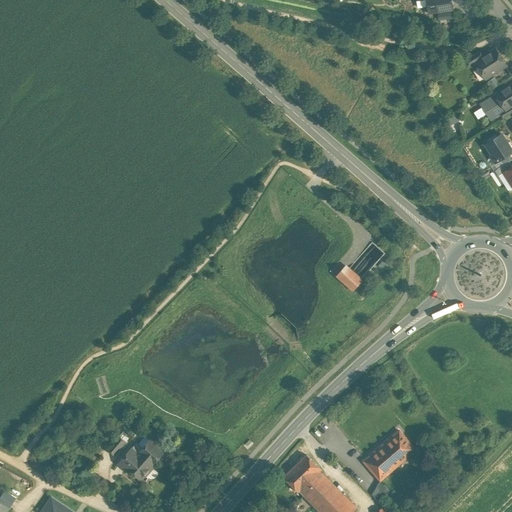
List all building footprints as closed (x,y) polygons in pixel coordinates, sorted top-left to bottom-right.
[(426,0),(429,12),(452,8),(450,0),(426,0)] [(483,57),(475,62),(485,78),(506,65),(495,49),(483,57)] [(479,51),(466,59),(470,66),(475,62),(483,57),(479,51)] [(511,83),(496,94),(497,96),(491,98),(500,112),(505,109),(506,109),(511,105),(511,83)] [(511,105),(506,109),(505,109),(500,112),(504,118),(511,112),(511,105)] [(511,149),(502,134),(485,144),(492,154),(491,155),(496,162),(500,160),(510,153),(511,151),(511,149)] [(511,156),(510,153),(500,160),(503,165),(511,159),(511,156)] [(511,166),(503,172),(511,185),(511,166)] [(346,266),(338,275),(353,289),(362,279),(346,266)] [(399,430),(363,461),(374,474),(388,461),(391,465),(414,447),(399,430)] [(119,436),(108,449),(115,455),(126,442),(119,436)] [(150,440),(145,436),(139,443),(137,442),(132,448),(138,453),(139,452),(153,464),(164,451),(150,439),(150,440)] [(138,453),(132,448),(119,463),(126,469),(128,467),(140,478),(146,471),(149,471),(153,467),(153,464),(139,452),(138,453)] [(307,454),(284,477),(298,492),(300,490),(304,495),(324,475),(320,470),(321,469),(307,454)] [(388,461),(374,474),(380,480),(393,468),(391,465),(388,461)] [(100,477),(87,468),(79,480),(92,489),(100,477)] [(351,511),(356,507),(324,475),(304,495),(321,511),(351,511)] [(388,488),(381,482),(371,493),(378,499),(388,488)] [(124,493),(118,500),(125,504),(130,498),(124,493)] [(73,511),(52,497),(41,511),(73,511)] [(0,511),(6,511),(10,508),(0,501),(0,511)]
